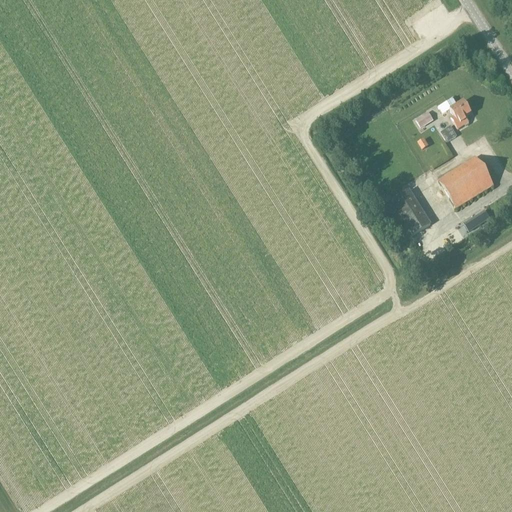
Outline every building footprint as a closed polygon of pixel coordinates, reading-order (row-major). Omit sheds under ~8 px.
[(465,118),(471,114),(463,102),(457,106),(452,99),(447,103),(451,110),(450,111),(454,117),(451,119),(458,130),(469,123),(465,118)] [(420,129),(432,122),(427,114),(415,121),(420,129)] [(445,144),(455,137),(449,128),(439,134),(445,144)] [(455,210),(492,187),(474,159),(437,183),(455,210)] [(402,243),(430,226),(409,191),(384,207),(381,209),(402,243)]
